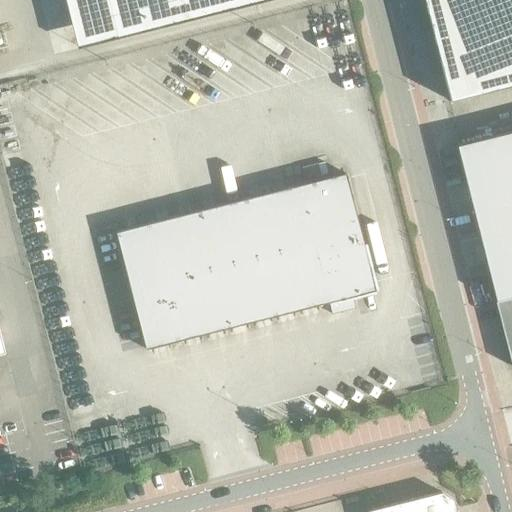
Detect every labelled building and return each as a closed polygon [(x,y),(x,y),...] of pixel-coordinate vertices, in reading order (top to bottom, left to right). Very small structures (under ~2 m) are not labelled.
[(74,0),(86,45),(262,0),(74,0)] [(511,0),(423,0),(450,102),(511,85),(511,0)] [(511,132),(457,147),(511,362),(511,132)] [(318,164),(303,168),(306,180),(321,176),(318,164)] [(376,291),(345,174),(116,233),(146,349),(376,291)] [(457,511),(452,490),(368,511),(457,511)]
